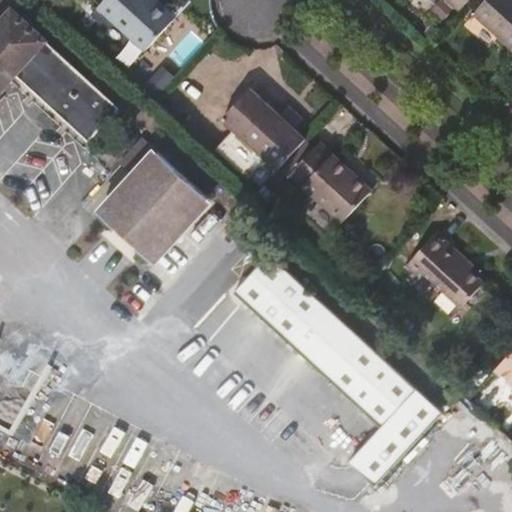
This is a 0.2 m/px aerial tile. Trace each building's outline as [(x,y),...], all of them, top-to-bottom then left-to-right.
[(141,53),(167,24),(139,0),(102,0),(94,9),(141,53)] [(171,20),(147,0),(139,0),(167,24),(171,20)] [(511,0),(488,0),(472,18),(511,53),(511,0)] [(86,149),(96,139),(106,127),(119,113),(13,17),(0,31),(0,99),(7,91),(15,83),(86,149)] [(79,156),(86,149),(15,83),(7,91),(79,156)] [(270,181),(276,174),(305,143),(249,92),(221,123),(232,134),(214,154),(246,184),(258,171),(270,181)] [(117,137),(106,127),(96,139),(107,149),(117,137)] [(118,169),(131,181),(156,154),(142,142),(118,169)] [(371,196),(317,147),(288,180),(342,228),(371,196)] [(215,209),(156,154),(131,181),(122,191),(124,193),(102,217),(157,268),(180,243),(182,245),(215,209)] [(0,236),(0,270),(13,242),(0,236)] [(425,276),(464,312),(485,288),(465,270),(468,265),(436,238),(408,269),(421,280),(425,276)] [(349,470),(375,494),(444,420),(273,262),(235,301),(380,436),(349,470)] [(511,356),(495,376),(511,391),(511,356)]
